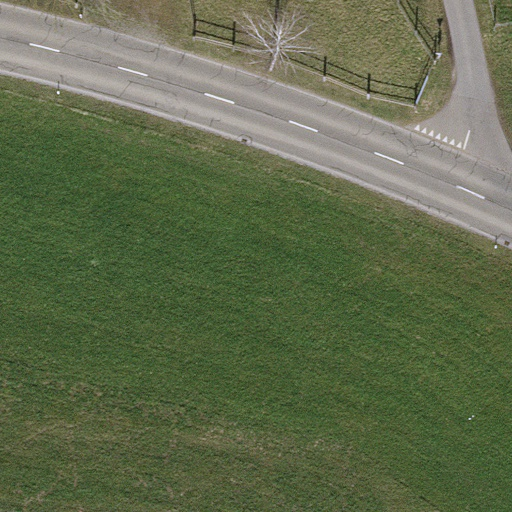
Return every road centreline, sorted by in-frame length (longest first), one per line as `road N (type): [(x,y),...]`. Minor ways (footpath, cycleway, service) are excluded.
road 1 (tertiary): [(452,182),(291,121),(0,43)]
road 2 (residential): [(452,182),(471,128),(476,55),(464,0)]
